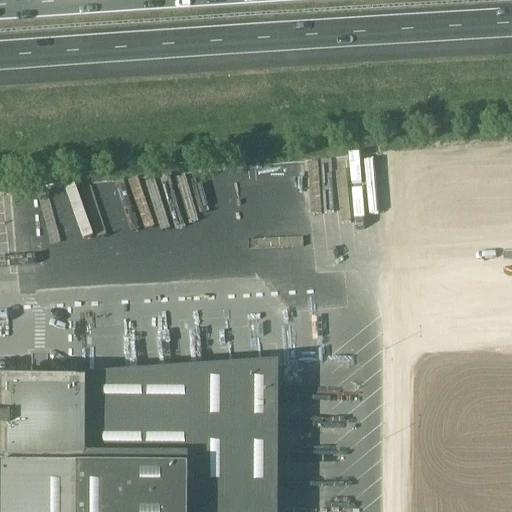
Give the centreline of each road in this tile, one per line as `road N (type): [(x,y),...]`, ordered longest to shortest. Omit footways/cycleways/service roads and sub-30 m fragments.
road 1 (unclassified): [(0,280),(511,249)]
road 2 (motorway): [(0,57),(511,27)]
